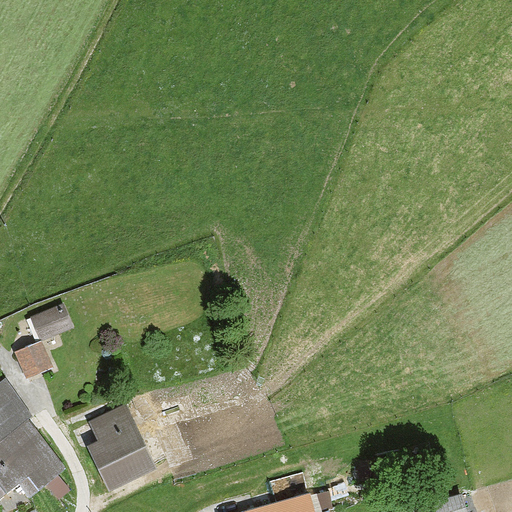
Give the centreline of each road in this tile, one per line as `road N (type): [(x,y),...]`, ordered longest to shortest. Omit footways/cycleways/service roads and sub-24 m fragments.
road 1 (track): [(0,217),(121,0)]
road 2 (track): [(82,511),(78,468),(6,364)]
